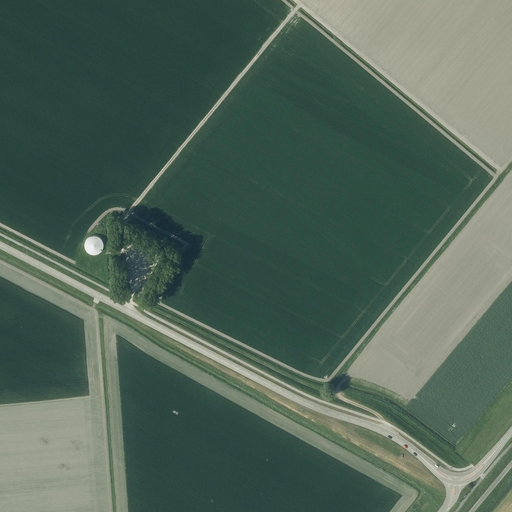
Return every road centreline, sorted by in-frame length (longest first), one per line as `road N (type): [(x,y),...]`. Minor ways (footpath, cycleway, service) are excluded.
road 1 (secondary): [(427,462),(386,432),(290,396),(0,244)]
road 2 (track): [(126,216),(300,3)]
